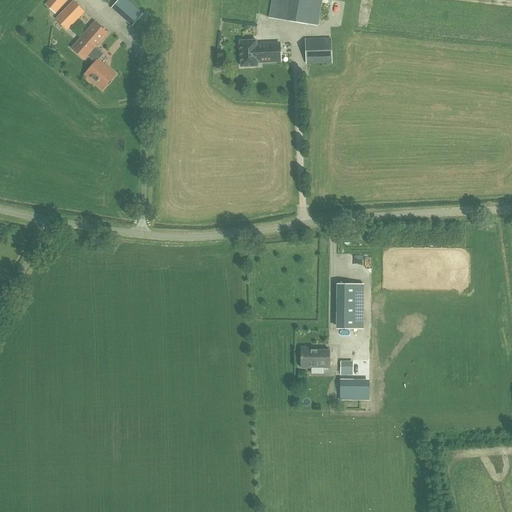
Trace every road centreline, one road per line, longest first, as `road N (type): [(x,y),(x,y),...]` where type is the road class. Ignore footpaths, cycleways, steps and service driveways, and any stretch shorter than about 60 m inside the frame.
road 1 (unclassified): [(66,223),(192,237),(344,218),(511,210)]
road 2 (unclassified): [(0,328),(66,223)]
